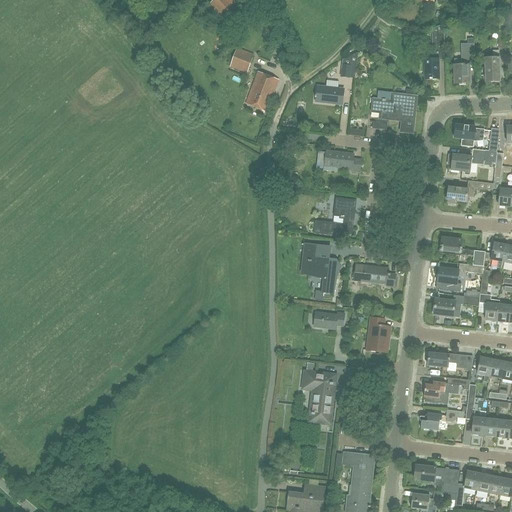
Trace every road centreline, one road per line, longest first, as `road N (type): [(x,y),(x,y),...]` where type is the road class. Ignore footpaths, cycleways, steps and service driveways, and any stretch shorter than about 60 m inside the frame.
road 1 (residential): [(262,511),(273,349),(271,133)]
road 2 (residential): [(397,447),(355,442),(346,431),(356,368),(405,371)]
road 3 (track): [(276,116),(300,81),(339,52),(384,0)]
road 4 (residential): [(418,260),(375,254),(367,243),(377,145)]
